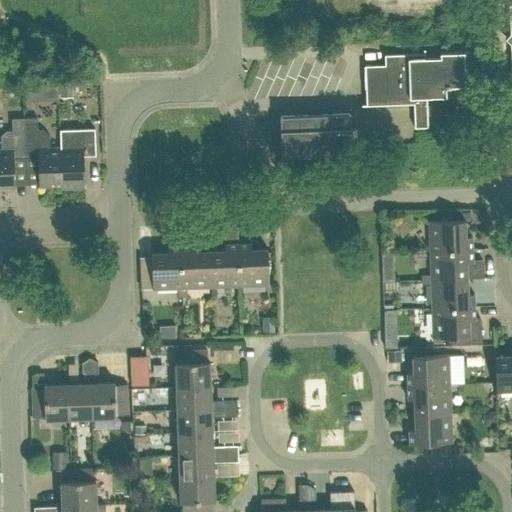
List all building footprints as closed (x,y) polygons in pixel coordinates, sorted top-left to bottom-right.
[(414,127),(427,127),(426,97),(425,58),(425,49),(423,49),(423,53),(384,54),(384,64),(364,65),(366,104),(361,104),(361,105),(413,103),(414,127)] [(429,56),(429,58),(425,58),(426,97),(447,96),(447,95),(446,95),(446,87),(450,87),(450,86),(464,86),(464,91),(465,91),(464,51),(440,52),(440,53),(441,53),(441,58),(435,58),(435,56),(435,55),(435,54),(434,53),(433,53),(432,53),(431,53),(430,53),(429,54),(429,55),(429,56)] [(51,71),(52,89),(69,89),(69,71),(51,71)] [(350,113),(321,114),(321,112),(308,112),(308,114),(280,115),(281,155),(351,152),(350,113)] [(24,118),(25,158),(38,157),(39,185),(61,185),(60,147),(50,147),(49,135),(43,129),(37,129),(37,117),(24,118)] [(0,186),(14,186),(13,158),(25,158),(24,118),(11,118),(12,130),(6,130),(0,135),(0,142),(0,149),(0,148),(0,186)] [(61,185),(61,188),(62,188),(84,187),(83,156),(95,155),(95,132),(95,128),(60,129),(60,147),(61,185)] [(465,219),(428,221),(429,250),(472,249),(471,235),(465,236),(465,219)] [(239,285),(269,284),(267,248),(259,248),(258,243),(255,240),(250,241),(250,243),(238,243),(239,285)] [(239,285),(238,243),(224,244),(225,250),(209,250),(210,287),(239,285)] [(167,252),(151,252),(152,289),(177,288),(177,297),(182,296),(180,245),(167,246),(167,252)] [(182,296),(187,296),(186,287),(210,287),(209,250),(194,251),(193,245),(180,245),(182,296)] [(430,274),(421,274),(421,279),(467,278),(483,277),(482,259),(472,260),(472,249),(429,250),(430,274)] [(384,272),(384,280),(395,280),(395,272),(384,272)] [(474,306),(473,293),(467,293),(467,278),(421,279),(421,284),(431,284),(431,308),(474,306)] [(411,325),(424,325),(424,305),(411,305),(411,325)] [(480,318),(474,318),(474,306),(431,308),(433,337),(451,337),(451,343),(481,341),(480,318)] [(396,336),(384,336),(384,346),(396,346),(396,336)] [(494,355),(496,392),(511,391),(511,348),(510,349),(510,355),(494,355)] [(210,386),(209,363),(209,362),(207,362),(207,350),(177,351),(177,363),(175,363),(175,364),(176,364),(176,387),(210,386)] [(449,384),(448,355),(412,356),(413,372),(407,372),(407,386),(449,384)] [(89,358),(81,362),(82,372),(90,376),(89,358)] [(98,362),(89,358),(90,376),(98,371),(98,362)] [(149,373),(133,374),(133,384),(149,383),(149,373)] [(91,417),(114,416),(116,416),(115,414),(127,414),(126,383),(114,384),(114,382),(113,382),(90,383),(91,417)] [(69,417),(91,417),(90,383),(68,384),(69,417)] [(46,419),(46,418),(69,417),(68,384),(45,384),(44,384),(44,386),(32,387),(33,417),(45,416),(45,419),(46,419)] [(407,386),(408,399),(414,399),(414,414),(450,413),(449,384),(407,386)] [(236,399),(210,400),(210,386),(176,387),(177,409),(236,408),(236,399)] [(211,416),(236,416),(236,408),(177,409),(178,432),(211,431),(211,416)] [(409,444),(451,442),(450,413),(414,414),(415,430),(409,430),(409,444)] [(237,445),(212,446),(211,431),(178,432),(179,455),(238,453),(237,445)] [(47,444),(46,458),(58,459),(59,444),(47,444)] [(212,462),(238,461),(238,453),(179,455),(179,478),(213,477),(212,462)] [(61,483),(62,505),(95,504),(95,482),(95,480),(93,480),(92,468),(62,469),(63,481),(61,481),(61,483)] [(179,478),(180,500),(180,502),(182,502),(182,511),(212,511),(212,501),(214,501),(214,499),(213,477),(179,478)] [(285,510),(285,498),(284,498),(284,511),(307,511),(307,510),(307,503),(307,484),(298,484),(299,510),(285,510)] [(307,484),(307,503),(315,498),(315,488),(307,484)] [(330,511),(366,511),(366,509),(354,510),(354,491),(329,492),(330,509),(330,511)] [(284,511),(284,498),(261,498),(261,511),(260,511),(284,511)]
